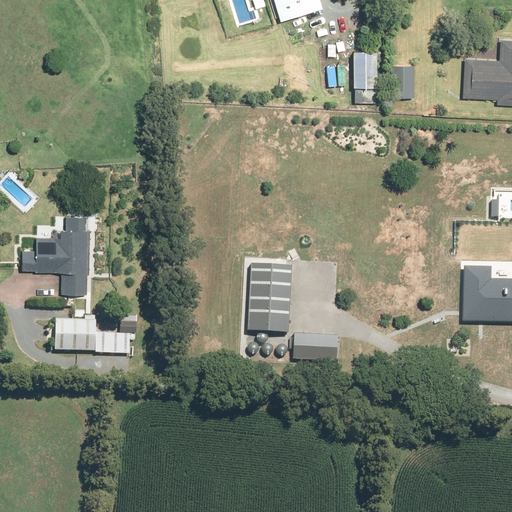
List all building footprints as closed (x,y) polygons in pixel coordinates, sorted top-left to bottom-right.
[(269,0),(278,24),(324,9),(320,0),(269,0)] [(499,62),(463,61),(462,99),(495,100),(495,108),(511,108),(511,39),(500,40),(499,62)] [(372,53),(351,53),(351,88),(372,88),(372,53)] [(67,271),(67,290),(88,291),(90,213),(63,212),(62,236),(39,235),(39,248),(21,247),(20,270),(67,271)] [(255,265),(254,331),(292,331),(294,265),(255,265)] [(511,321),(511,278),(494,279),(494,267),(465,267),(463,320),(511,321)] [(58,320),(57,349),(99,350),(100,321),(58,320)] [(341,338),(297,337),(296,360),(340,362),(341,338)]
